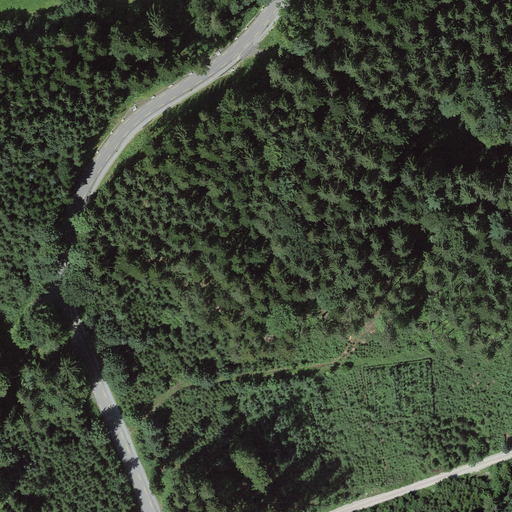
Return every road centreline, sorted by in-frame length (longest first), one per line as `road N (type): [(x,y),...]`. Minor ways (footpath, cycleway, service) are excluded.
road 1 (unclassified): [(282,0),(235,53),(128,128),(87,183),(66,236),(61,288),(69,319),(147,511)]
road 2 (track): [(511,453),(342,511)]
